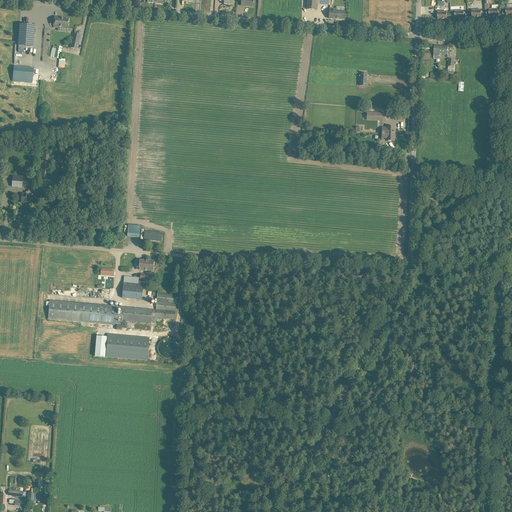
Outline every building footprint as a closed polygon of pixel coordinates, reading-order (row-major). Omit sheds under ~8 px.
[(306,0),(306,9),(317,10),(317,4),(330,5),(330,0),(306,0)] [(498,5),(494,5),(494,9),(488,9),(489,17),(498,16),(498,9),(498,5)] [(329,9),(329,19),(343,19),(344,12),(336,11),(336,10),(329,9)] [(63,19),(61,19),(61,17),(54,17),(54,27),(68,28),(69,19),(63,19)] [(20,25),(18,46),(33,47),(35,26),(20,25)] [(74,33),(73,38),(70,48),(77,49),(80,35),(74,33)] [(448,47),(434,46),(433,56),(434,56),(433,59),(439,59),(439,56),(440,54),(448,54),(448,47)] [(14,67),(13,79),(18,79),(33,81),(34,69),(20,67),(14,67)] [(366,86),(367,74),(360,73),(359,86),(366,86)] [(367,120),(382,121),(383,113),(367,113),(367,120)] [(394,133),(389,133),(389,134),(382,134),(382,139),(386,139),(386,141),(388,141),(393,141),(393,134),(394,134),(394,133)] [(49,172),(50,155),(42,154),(40,180),(60,181),(62,156),(54,155),(53,172),(49,172)] [(12,182),(12,187),(22,187),(23,177),(13,177),(12,182)] [(26,191),(26,194),(22,194),(21,202),(32,203),(33,196),(34,196),(35,189),(30,189),(30,190),(28,190),(28,192),(26,191)] [(128,225),(127,236),(139,238),(140,226),(128,225)] [(144,240),(161,242),(162,233),(144,232),(144,240)] [(148,260),(140,260),(139,271),(153,272),(153,261),(149,261),(149,260),(148,260)] [(141,300),(143,285),(143,281),(145,281),(145,274),(140,274),(140,281),(140,282),(139,282),(138,284),(123,283),(122,298),(141,300)] [(156,310),(49,300),(48,319),(122,326),(122,321),(155,324),(156,318),(174,319),(176,295),(157,293),(156,310)] [(0,348),(15,350),(17,335),(0,334),(0,326),(17,328),(19,311),(0,309),(0,348)] [(22,324),(19,349),(30,350),(32,325),(22,324)] [(149,338),(107,334),(106,357),(147,361),(149,338)] [(97,336),(95,357),(105,358),(107,337),(97,336)] [(167,358),(168,358),(169,358),(170,358),(171,358),(172,357),(173,357),(173,356),(174,356),(175,355),(175,354),(176,354),(176,353),(176,352),(177,352),(177,351),(177,350),(177,349),(177,348),(177,347),(177,346),(177,345),(176,345),(176,344),(176,343),(175,343),(175,342),(174,342),(174,341),(173,341),(173,340),(172,340),(171,340),(171,339),(170,339),(169,339),(168,339),(167,339),(166,339),(165,339),(164,339),(164,340),(163,340),(162,340),(162,341),(161,341),(161,342),(160,342),(160,343),(159,343),(159,344),(159,345),(158,345),(158,346),(158,347),(158,348),(158,349),(158,350),(158,351),(158,352),(158,353),(159,353),(159,354),(160,354),(160,355),(161,356),(162,357),(163,357),(164,358),(165,358),(166,358),(167,358)] [(31,486),(27,486),(26,490),(30,491),(30,492),(28,492),(27,501),(34,502),(35,492),(35,488),(31,488),(31,486)]
